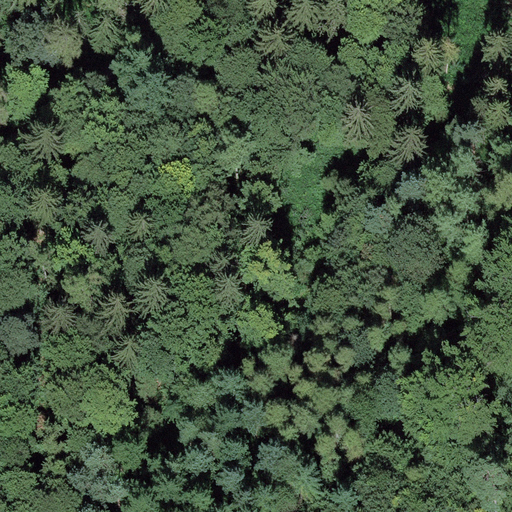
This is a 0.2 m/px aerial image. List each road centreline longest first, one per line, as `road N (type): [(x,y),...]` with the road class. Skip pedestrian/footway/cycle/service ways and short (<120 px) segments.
road 1 (track): [(511,275),(411,424),(312,511)]
road 2 (track): [(0,157),(223,0)]
